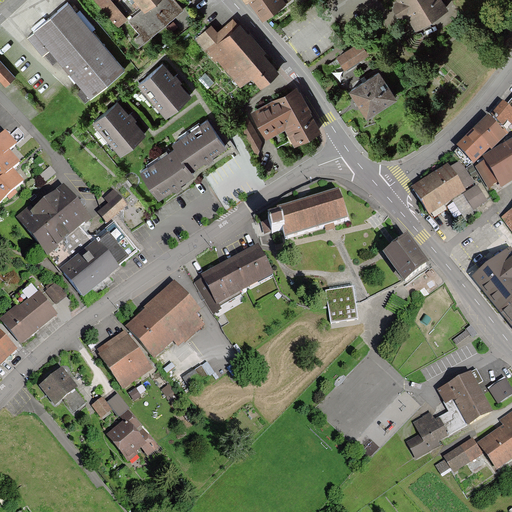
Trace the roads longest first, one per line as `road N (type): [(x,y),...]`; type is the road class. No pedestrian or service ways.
road 1 (residential): [(0,394),(68,330),(347,150)]
road 2 (tertiary): [(511,345),(383,192)]
road 3 (tertiary): [(231,0),(299,76),(347,150)]
road 4 (residential): [(383,192),(448,142),(511,70)]
road 5 (residential): [(0,95),(97,209)]
